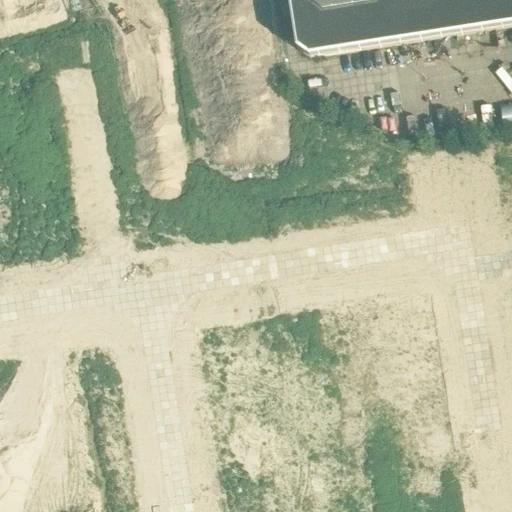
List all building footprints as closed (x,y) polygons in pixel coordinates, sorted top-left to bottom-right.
[(511,0),(289,0),(297,51),(310,60),(511,28),(511,0)] [(0,279),(15,277),(14,272),(27,270),(28,275),(86,266),(66,140),(7,149),(8,151),(0,152),(0,279)] [(429,294),(194,331),(206,411),(285,399),(281,373),(356,361),(359,379),(392,374),(406,465),(454,457),(429,294)] [(0,511),(138,511),(112,343),(13,359),(15,371),(6,372),(6,370),(0,370),(0,511)] [(298,429),(211,442),(222,511),(303,511),(311,510),(298,429)]
